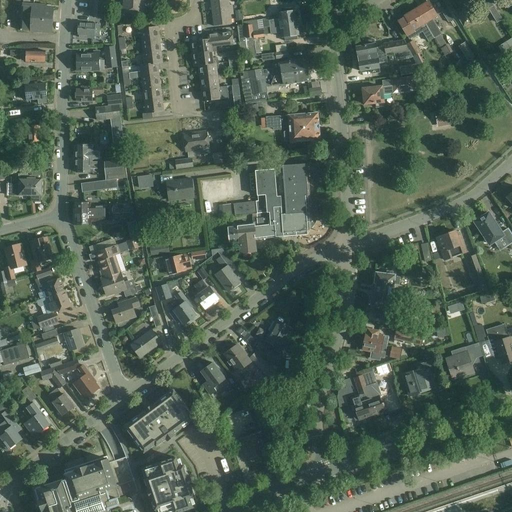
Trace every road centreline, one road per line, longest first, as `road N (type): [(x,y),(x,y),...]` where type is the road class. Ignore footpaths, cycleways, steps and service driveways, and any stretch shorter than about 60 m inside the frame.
road 1 (residential): [(127,397),(350,241)]
road 2 (residential): [(326,471),(316,415),(341,331),(350,241)]
road 3 (residential): [(350,241),(329,24)]
road 4 (residential): [(60,217),(64,0)]
road 5 (secondary): [(326,471),(511,411)]
road 6 (residential): [(127,397),(60,217)]
road 7 (residential): [(350,241),(459,206),(511,164)]
road 8 (residential): [(0,493),(127,397)]
road 9 (residential): [(176,116),(168,47),(172,34),(194,23),(194,0)]
